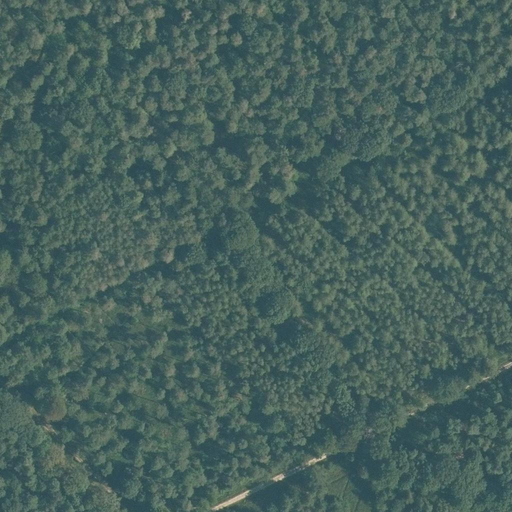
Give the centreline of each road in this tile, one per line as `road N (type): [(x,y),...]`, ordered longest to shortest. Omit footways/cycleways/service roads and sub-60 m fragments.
road 1 (track): [(511,363),(209,511)]
road 2 (track): [(132,511),(0,372)]
